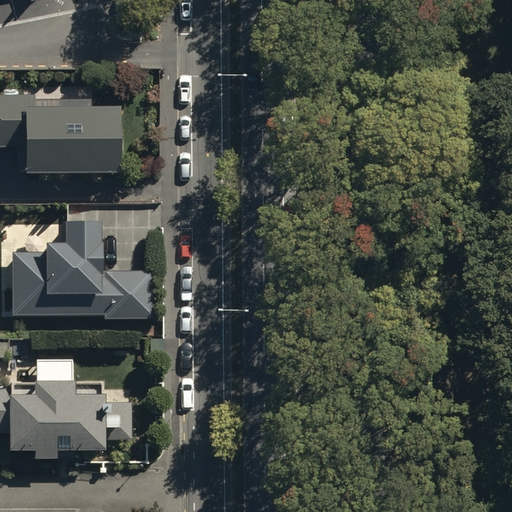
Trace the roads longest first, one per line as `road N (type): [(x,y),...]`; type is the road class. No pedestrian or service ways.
road 1 (primary): [(262,0),(265,511)]
road 2 (primary): [(209,494),(202,0)]
road 3 (residential): [(0,493),(209,494)]
